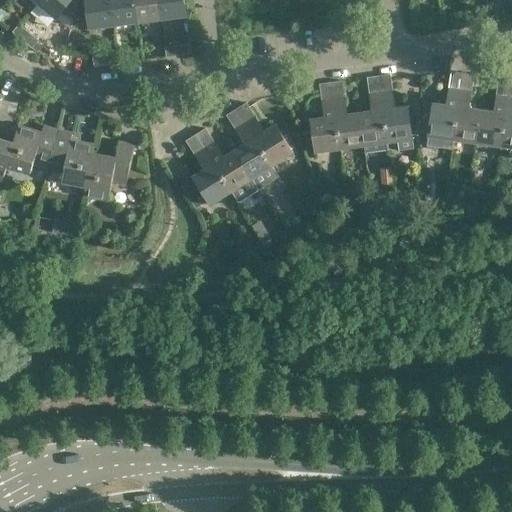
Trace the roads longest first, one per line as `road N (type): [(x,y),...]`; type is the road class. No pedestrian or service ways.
road 1 (residential): [(0,55),(86,87),(213,74)]
road 2 (tertiary): [(197,459),(58,466),(0,489)]
road 3 (residential): [(213,74),(398,49)]
road 4 (tertiary): [(349,478),(511,466)]
road 5 (tertiary): [(349,478),(197,459)]
road 6 (tertiary): [(200,493),(349,478)]
